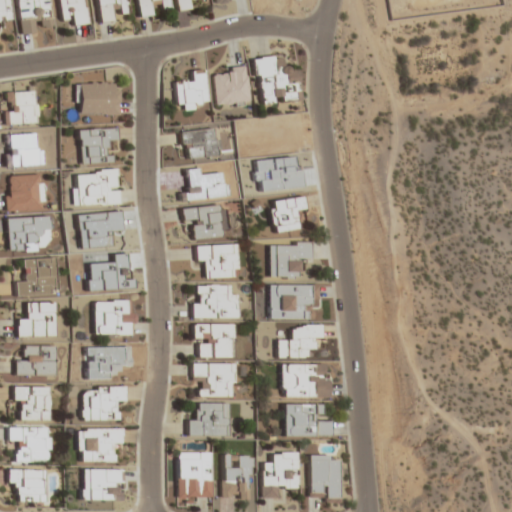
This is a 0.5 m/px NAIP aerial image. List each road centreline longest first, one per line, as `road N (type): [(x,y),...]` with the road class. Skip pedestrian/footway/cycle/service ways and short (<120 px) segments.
road 1 (residential): [(330,0),(320,113),(367,511)]
road 2 (residential): [(145,46),(146,195),(159,303),(150,511)]
road 3 (residential): [(323,34),(257,24),(0,66)]
